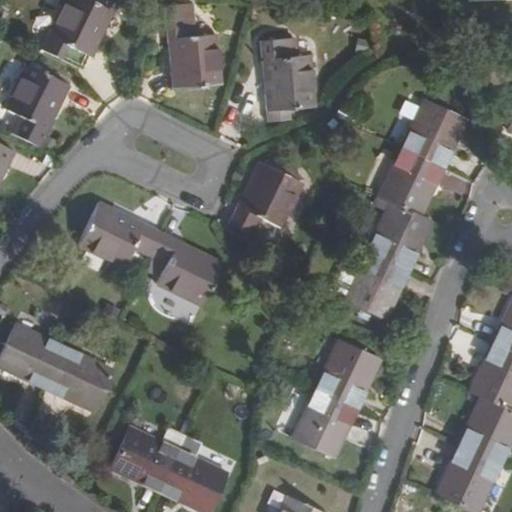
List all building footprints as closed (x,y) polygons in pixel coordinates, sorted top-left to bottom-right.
[(90,56),(94,58),(100,43),(94,40),(106,14),(113,17),(115,12),(103,6),(90,0),(63,0),(39,47),(83,69),(90,56)] [(121,0),(106,0),(103,6),(115,12),(121,0)] [(167,44),(176,44),(178,73),(170,74),(171,88),(223,84),(219,34),(195,35),(192,2),(164,5),(167,44)] [(113,17),(106,14),(94,40),(100,43),(113,17)] [(358,23),(346,22),(344,35),(357,37),(358,23)] [(259,36),(244,37),(247,62),(255,61),(258,90),(250,90),(251,106),(303,101),(298,52),(260,54),(259,36)] [(369,40),(356,38),(354,50),(368,52),(369,40)] [(176,44),(167,44),(170,74),(178,73),(176,44)] [(255,61),(247,62),(250,90),(258,90),(255,61)] [(3,107),(18,115),(10,132),(41,147),(52,125),(45,122),(58,95),(65,99),(72,86),(25,63),(3,107)] [(65,99),(58,95),(45,122),(52,125),(65,99)] [(466,120),(425,100),(403,148),(444,167),(452,151),(444,148),(449,136),(457,139),(466,120)] [(313,135),(303,140),(308,151),(319,145),(313,135)] [(457,139),(449,136),(444,148),(452,151),(457,139)] [(0,143),(0,168),(3,162),(11,166),(17,152),(0,143)] [(444,167),(403,148),(380,197),(391,202),(421,216),(431,196),(424,192),(429,181),(436,184),(444,167)] [(45,154),(41,165),(50,169),(55,158),(45,154)] [(266,164),(258,160),(246,186),(254,190),(266,164)] [(0,186),(11,166),(3,162),(0,168),(0,186)] [(283,229),(306,183),(266,164),(254,190),(246,186),(228,224),(253,236),(261,218),(283,229)] [(445,173),(442,185),(465,193),(469,181),(445,173)] [(436,184),(429,181),(424,192),(431,196),(436,184)] [(370,192),(365,202),(386,212),(391,202),(380,197),(370,192)] [(99,201),(96,208),(142,230),(145,223),(99,201)] [(421,216),(391,202),(386,212),(378,229),(368,251),(409,270),(417,253),(410,250),(415,238),(423,242),(432,221),(421,216)] [(96,208),(76,248),(122,270),(133,248),(149,256),(161,231),(145,223),(142,230),(96,208)] [(354,244),(368,251),(378,229),(364,223),(354,244)] [(161,231),(149,256),(167,265),(157,285),(201,307),(220,268),(176,246),(178,239),(161,231)] [(423,242),(415,238),(410,250),(417,253),(423,242)] [(178,239),(176,246),(220,268),(223,261),(178,239)] [(409,270),(368,251),(346,298),(387,318),(396,298),(389,295),(395,282),(402,286),(409,270)] [(402,286),(395,282),(389,295),(396,298),(402,286)] [(501,326),(493,342),(511,351),(511,301),(506,314),(511,317),(511,321),(508,329),(501,326)] [(511,321),(511,317),(506,314),(501,326),(508,329),(511,321)] [(15,324),(0,357),(0,366),(16,375),(19,368),(32,373),(29,380),(45,388),(64,347),(15,324)] [(380,360),(339,340),(316,389),(358,408),(365,393),(358,389),(363,377),(371,380),(380,360)] [(480,370),(470,392),(480,397),(511,410),(511,351),(493,342),(485,359),(493,363),(488,374),(480,370)] [(64,347),(45,388),(62,396),(65,389),(76,394),(73,402),(93,411),(113,369),(64,347)] [(493,363),(485,359),(480,370),(488,374),(493,363)] [(32,373),(19,368),(16,375),(29,380),(32,373)] [(371,380),(363,377),(358,389),(365,393),(371,380)] [(76,394),(65,389),(62,396),(73,402),(76,394)] [(358,408),(316,389),(293,437),(335,456),(345,436),(337,433),(343,421),(350,425),(358,408)] [(466,429),(458,446),(500,466),(511,440),(511,410),(480,397),(471,418),(479,421),(473,432),(466,429)] [(479,421),(471,418),(466,429),(473,432),(479,421)] [(350,425),(343,421),(337,433),(345,436),(350,425)] [(142,483),(159,491),(178,450),(161,441),(129,427),(110,468),(130,478),(134,471),(145,477),(142,483)] [(167,428),(161,441),(178,450),(185,436),(167,428)] [(201,443),(185,436),(178,450),(195,457),(201,443)] [(445,473),(436,494),(476,511),(478,511),(500,466),(458,446),(451,462),(458,465),(453,476),(445,473)] [(178,450),(159,491),(174,500),(178,492),(191,497),(187,506),(199,511),(207,511),(226,473),(195,457),(178,450)] [(458,465),(451,462),(445,473),(453,476),(458,465)] [(134,471),(130,478),(142,483),(145,477),(134,471)] [(191,497),(178,492),(174,500),(187,506),(191,497)] [(321,511),(286,495),(277,511),(321,511)]
